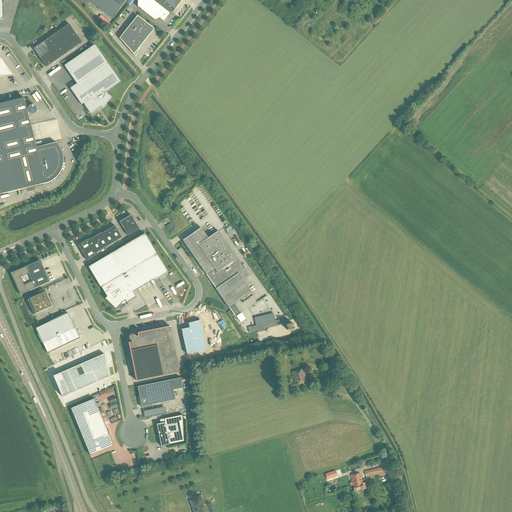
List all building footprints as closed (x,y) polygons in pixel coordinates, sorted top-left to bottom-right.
[(23,31),(22,32),(28,41),(57,21),(58,11),(49,10),(53,6),(47,0),(32,0),(33,0),(36,3),(36,4),(37,3),(39,5),(38,6),(39,7),(42,10),(39,9),(38,20),(40,20),(37,22),(33,25),(32,25),(33,25),(28,28),(27,28),(28,29),(23,32),(23,31)] [(87,0),(113,19),(126,0),(87,0)] [(170,14),(152,0),(138,0),(138,1),(138,7),(155,21),(155,20),(153,18),(155,15),(163,21),(170,14)] [(162,0),(174,9),(180,0),(162,0)] [(154,29),(137,16),(119,38),(136,57),(140,47),(154,29)] [(76,33),(69,24),(65,27),(71,36),(76,33)] [(67,39),(71,36),(65,27),(61,30),(67,39)] [(57,33),(63,42),(67,39),(61,30),(57,33)] [(59,45),(63,42),(57,33),(52,36),(59,45)] [(82,42),(76,33),(71,36),(77,45),(82,42)] [(54,48),(59,45),(52,36),(48,39),(54,48)] [(73,48),(77,45),(71,36),(67,39),(73,48)] [(50,51),(54,48),(48,39),(44,42),(50,51)] [(69,51),(73,48),(67,39),(63,42),(69,51)] [(40,58),(50,51),(44,42),(34,49),(40,58)] [(65,54),(69,51),(63,42),(59,45),(65,54)] [(61,57),(65,54),(59,45),(54,48),(61,57)] [(95,45),(64,66),(77,84),(70,89),(82,105),(84,104),(91,114),(101,107),(102,108),(111,97),(108,95),(106,92),(121,82),(95,45)] [(56,60),(61,57),(54,48),(50,51),(56,60)] [(47,67),(56,60),(50,51),(40,58),(47,67)] [(0,59),(0,76),(13,76),(1,60),(0,59)] [(20,99),(0,104),(0,194),(26,188),(32,187),(33,186),(45,184),(46,183),(47,183),(48,183),(52,181),(55,178),(58,176),(60,172),(61,170),(62,169),(63,165),(64,161),(64,160),(64,157),(63,153),(62,150),(61,149),(59,145),(57,142),(56,143),(36,148),(32,130),(26,106),(31,105),(29,98),(24,100),(24,98),(20,99)] [(139,229),(131,215),(120,222),(128,236),(139,229)] [(112,228),(108,230),(115,242),(122,238),(115,226),(112,228)] [(240,312),(234,304),(251,292),(243,281),(250,277),(218,231),(208,238),(201,228),(183,241),(235,316),(240,312)] [(105,232),(102,234),(109,246),(115,242),(108,230),(105,232)] [(98,234),(95,236),(102,249),(109,246),(102,234),(101,233),(99,234),(98,234)] [(168,273),(145,234),(89,267),(101,288),(101,287),(107,297),(105,299),(116,309),(122,303),(126,301),(127,303),(136,297),(133,292),(154,279),(155,280),(168,273)] [(91,238),(89,240),(93,247),(96,253),(97,253),(102,249),(95,236),(91,238)] [(83,253),(93,247),(89,240),(88,239),(80,244),(78,245),(80,249),(80,248),(83,253)] [(96,253),(93,247),(83,253),(85,258),(87,261),(91,259),(90,259),(98,255),(97,253),(96,253)] [(40,256),(45,268),(62,261),(60,257),(54,259),(51,251),(40,256)] [(40,260),(11,273),(20,295),(50,282),(40,260)] [(53,306),(46,292),(28,300),(34,314),(53,306)] [(155,308),(156,311),(159,310),(156,302),(152,303),(151,301),(148,302),(151,309),(155,308)] [(68,320),(52,327),(50,322),(36,328),(43,344),(75,329),(68,313),(65,314),(68,320)] [(241,313),(236,316),(241,322),(246,319),(241,313)] [(248,327),(249,332),(288,323),(287,318),(248,327)] [(200,320),(185,323),(186,328),(181,330),(187,354),(207,350),(200,320)] [(131,336),(131,340),(133,341),(133,342),(129,343),(137,381),(180,372),(171,327),(138,333),(139,337),(137,337),(135,336),(131,336)] [(109,377),(104,354),(53,377),(62,397),(109,377)] [(328,366),(330,369),(327,371),(331,377),(337,372),(333,367),(331,364),(328,366)] [(306,377),(305,377),(303,369),(292,372),(296,385),(307,382),(306,377)] [(181,378),(138,387),(139,396),(140,397),(139,397),(141,407),(152,405),(176,400),(174,390),(183,388),(183,387),(181,378)] [(94,400),(71,409),(90,456),(113,446),(94,400)] [(184,442),(183,415),(167,418),(167,422),(156,424),(161,447),(184,442)] [(365,471),(366,477),(386,472),(384,467),(365,471)] [(327,479),(337,476),(336,471),(325,474),(327,479)] [(350,475),(352,482),(350,483),(351,487),(353,486),(358,485),(357,483),(360,482),(359,480),(361,480),(360,473),(350,475)] [(353,486),(354,491),(364,489),(361,480),(359,480),(360,482),(357,483),(358,485),(353,486)]
